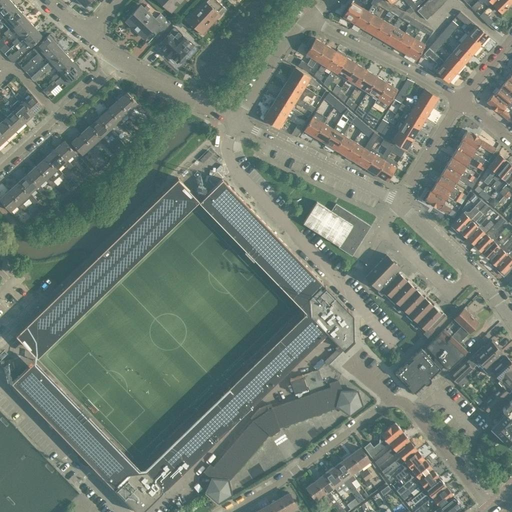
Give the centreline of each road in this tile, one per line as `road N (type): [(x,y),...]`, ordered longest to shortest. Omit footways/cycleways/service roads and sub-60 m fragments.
road 1 (residential): [(392,339),(228,159),(237,121)]
road 2 (residential): [(225,511),(392,399)]
road 3 (residential): [(396,200),(237,121)]
road 4 (residential): [(461,96),(307,14)]
road 5 (residential): [(511,319),(396,200)]
road 6 (residential): [(0,165),(119,56)]
road 7 (residential): [(491,509),(406,402),(392,399)]
road 8 (residential): [(237,121),(119,56)]
road 9 (residential): [(237,121),(307,14)]
road 10 (residential): [(461,96),(396,200)]
